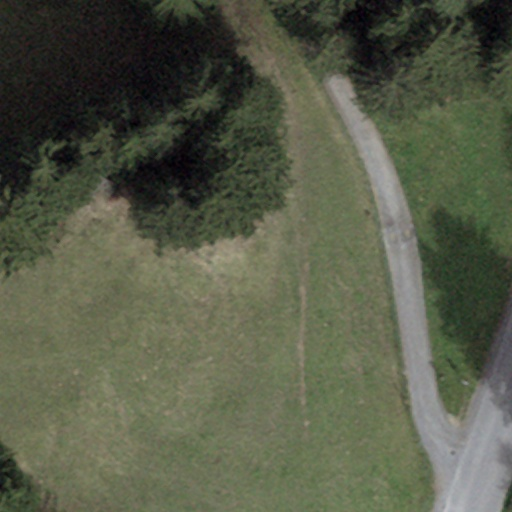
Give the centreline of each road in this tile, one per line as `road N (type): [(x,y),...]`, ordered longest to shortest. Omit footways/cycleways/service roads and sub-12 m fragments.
road 1 (track): [(308,0),(392,200),(416,366),(461,511)]
road 2 (tertiary): [(511,390),(466,511)]
